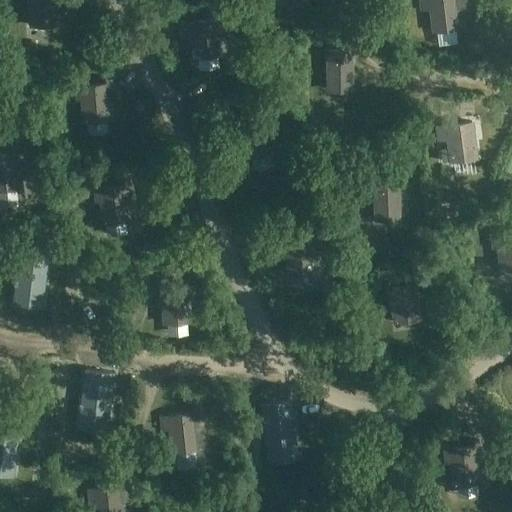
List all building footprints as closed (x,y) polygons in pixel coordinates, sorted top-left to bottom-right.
[(28,0),(30,25),(56,24),(54,0),(28,0)] [(430,9),(433,31),(458,28),(456,9),(465,8),(464,2),(463,0),(419,0),(421,10),(430,9)] [(194,57),(220,54),(216,18),(190,21),(194,57)] [(350,89),(350,50),(327,50),(327,89),(350,89)] [(83,121),(109,119),(106,83),(80,85),(83,121)] [(248,156),(274,153),(270,117),(244,120),(248,156)] [(450,161),(476,157),(471,121),(445,125),(450,161)] [(0,189),(19,187),(13,151),(0,152),(0,189)] [(375,219),(399,218),(397,183),(374,184),(375,219)] [(102,223),(128,221),(125,185),(99,187),(102,223)] [(500,269),(511,267),(511,231),(495,234),(500,269)] [(288,274),(314,272),(311,236),(285,238),(288,274)] [(26,264),(54,315),(79,301),(51,250),(26,264)] [(394,322),(420,318),(414,282),(388,287),(394,322)] [(164,323),(190,321),(187,285),(161,287),(164,323)] [(100,434),(94,376),(65,380),(72,438),(100,434)] [(267,462),(295,459),(288,401),(260,404),(267,462)] [(172,451),(197,448),(193,412),(168,415),(172,451)] [(11,439),(13,477),(39,476),(37,438),(11,439)] [(453,485),(479,482),(474,446),(448,449),(453,485)] [(95,511),(121,511),(118,485),(92,488),(95,511)]
